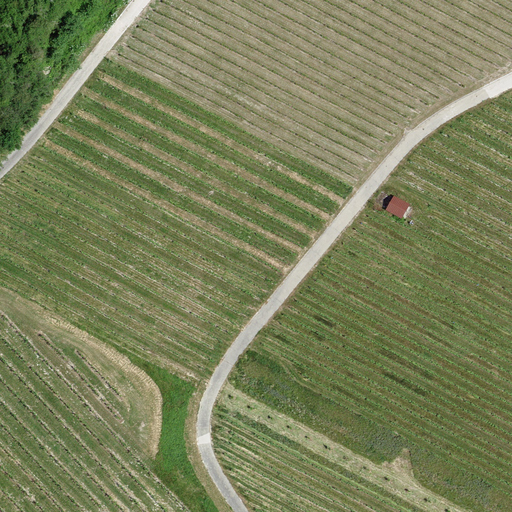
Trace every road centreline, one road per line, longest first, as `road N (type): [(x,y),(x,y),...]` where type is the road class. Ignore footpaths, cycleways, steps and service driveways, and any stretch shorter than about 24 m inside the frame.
road 1 (track): [(242,511),(200,431),(204,405),(233,356),(407,144),(511,80)]
road 2 (track): [(142,0),(0,170)]
